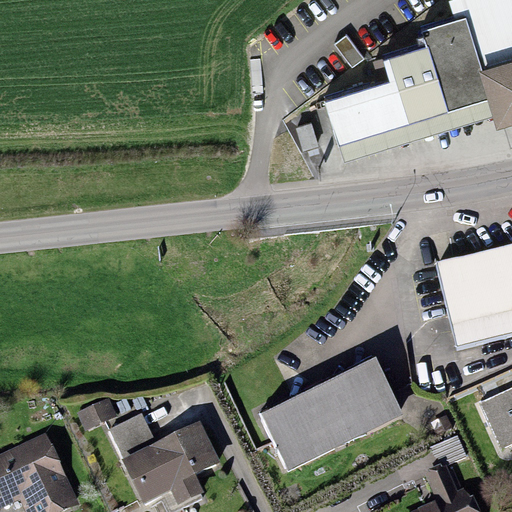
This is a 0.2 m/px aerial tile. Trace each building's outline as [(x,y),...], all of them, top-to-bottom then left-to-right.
[(482,71),(511,61),(511,0),(450,0),(447,1),(453,21),(466,18),(482,71)] [(323,102),(338,146),(487,99),(478,72),(482,71),(466,18),(453,21),(423,30),(428,46),(382,61),(389,83),(323,102)] [(362,57),(345,34),(333,43),(350,66),(362,57)] [(511,61),(482,71),(478,72),(487,99),(492,117),(496,131),(511,126),(511,61)] [(487,99),(338,146),(344,164),(492,117),(487,99)] [(311,123),(295,128),(302,152),(318,147),(311,123)] [(511,242),(435,262),(456,349),(511,335),(511,242)] [(376,358),(259,415),(288,473),(404,416),(376,358)] [(511,386),(477,401),(499,451),(511,445),(511,386)] [(109,398),(76,413),(84,431),(117,416),(109,398)] [(123,459),(121,460),(142,504),(170,491),(177,506),(204,493),(195,473),(219,461),(199,421),(155,442),(141,413),(109,429),(123,459)] [(44,433),(0,453),(0,508),(20,499),(25,511),(58,511),(77,503),(44,433)] [(456,434),(430,447),(433,455),(442,463),(465,453),(456,434)] [(438,501),(411,511),(480,511),(473,494),(470,496),(463,487),(457,489),(446,464),(425,473),(438,501)]
